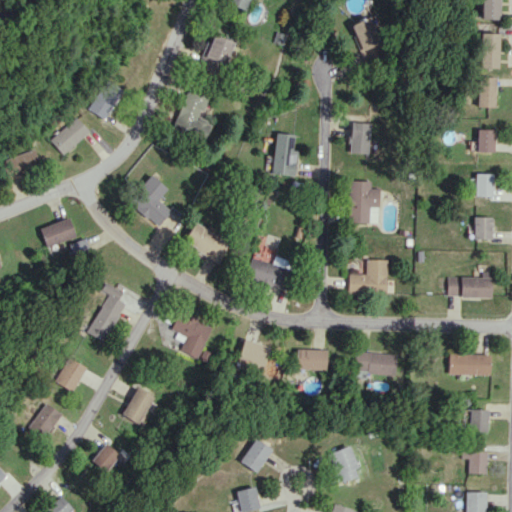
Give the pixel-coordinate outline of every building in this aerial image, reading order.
[(243,10),(246,0),(225,0),(225,3),(243,10)] [(477,0),(477,18),(496,19),(496,0),(477,0)] [(363,61),(383,52),(368,16),(348,25),(363,61)] [(496,33),(476,32),(476,67),(495,67),(496,33)] [(231,42),(209,33),(197,60),(219,69),(231,42)] [(123,85),(108,75),(86,108),(101,118),(123,85)] [(476,106),(493,106),(493,76),(476,76),(476,106)] [(185,88),(169,125),(203,140),(210,123),(196,117),(205,97),(185,88)] [(47,137),(58,153),(87,133),(77,117),(47,137)] [(348,152),(367,153),(368,122),(349,122),(348,152)] [(475,151),(492,151),(493,129),(475,129),(475,151)] [(292,133),(272,132),(270,174),(293,175),(295,150),(291,150),(292,133)] [(36,161),(33,149),(9,155),(12,167),(36,161)] [(166,210),(154,200),(164,187),(146,173),(124,201),(154,225),(166,210)] [(474,195),(491,195),(492,173),(474,173),(474,195)] [(369,180),(347,180),(347,222),(378,223),(378,187),(369,187),(369,180)] [(491,239),(491,216),(473,216),(473,238),(491,239)] [(72,236),(66,217),(37,226),(44,250),(54,247),(53,242),(72,236)] [(215,262),(227,241),(191,221),(179,242),(215,262)] [(270,263),(248,257),(242,278),(281,289),(289,261),(272,256),(270,263)] [(386,259),(364,258),(364,273),(346,273),(346,293),(385,293),(386,259)] [(480,276),(446,276),(446,296),(489,296),(489,270),(480,270),(480,276)] [(119,292),(102,283),(98,290),(104,293),(85,332),(102,340),(121,302),(116,299),(119,292)] [(197,358),(211,325),(177,311),(169,329),(185,336),(179,350),(197,358)] [(270,347),(243,338),(236,357),(264,366),(270,347)] [(326,349),(295,348),(294,368),(325,369),(326,349)] [(395,352),(354,351),(353,371),(394,372),(395,352)] [(487,354),(446,353),(446,373),(487,374),(487,354)] [(70,391),(83,366),(66,356),(52,381),(70,391)] [(119,413),(136,423),(152,396),(134,386),(119,413)] [(57,411),(41,402),(26,428),(42,438),(57,411)] [(486,409),(469,409),(468,431),(486,431),(486,409)] [(256,472),(269,447),(251,438),(238,462),(256,472)] [(117,454),(103,442),(88,460),(103,472),(117,454)] [(357,476),(348,445),(328,451),(338,482),(357,476)] [(485,451),(460,450),(460,458),(467,458),(467,472),(485,473),(485,451)] [(239,511),(258,508),(253,486),(235,490),(239,511)] [(484,511),(484,491),(464,491),(464,511),(484,511)] [(66,511),(70,508),(57,495),(41,511),(42,511),(66,511)] [(350,511),(352,509),(333,503),(329,511),(350,511)]
